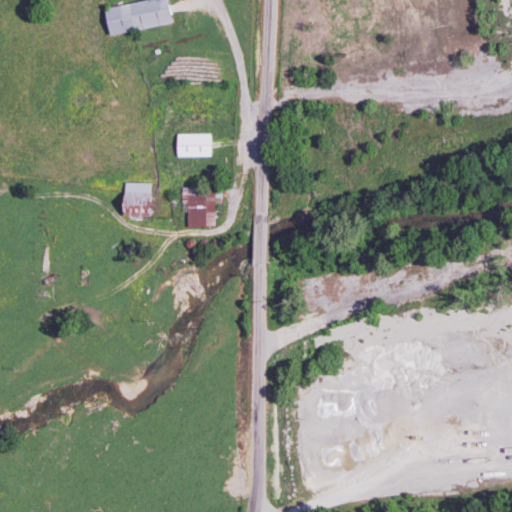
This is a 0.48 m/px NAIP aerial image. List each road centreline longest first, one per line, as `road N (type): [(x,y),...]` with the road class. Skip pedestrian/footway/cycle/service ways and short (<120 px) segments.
road 1 (residential): [(260,511),(264,267)]
road 2 (residential): [(265,220),(274,0)]
